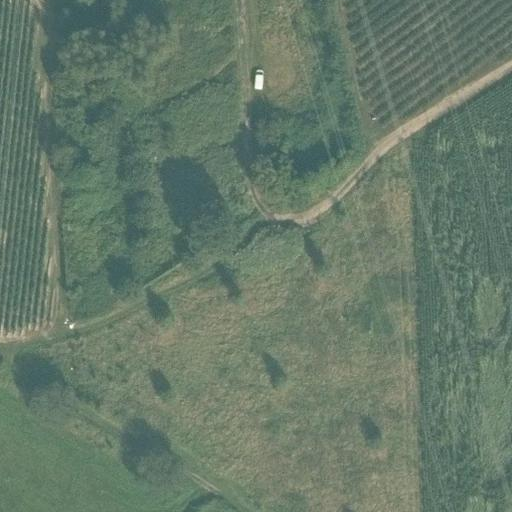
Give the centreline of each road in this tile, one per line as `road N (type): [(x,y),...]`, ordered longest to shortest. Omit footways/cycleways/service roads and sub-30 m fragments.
road 1 (track): [(511,65),(407,131),(276,230),(101,324),(0,343)]
road 2 (track): [(235,511),(0,362)]
